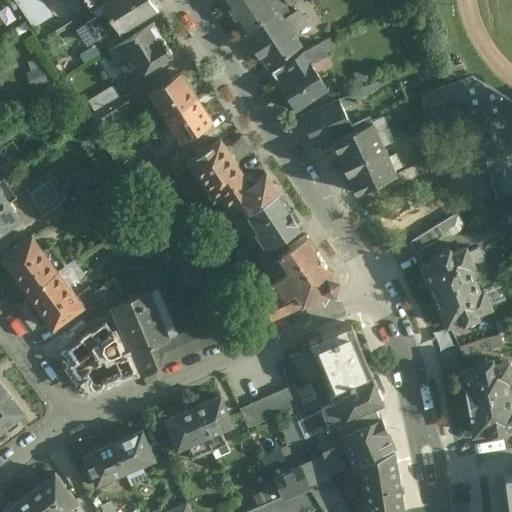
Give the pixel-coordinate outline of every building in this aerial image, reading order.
[(41,0),(15,0),(34,28),(52,16),(41,0)] [(100,2),(104,0),(85,0),(91,8),(100,2)] [(104,0),(100,2),(106,11),(86,23),(96,39),(112,29),(115,26),(119,32),(158,8),(152,0),(104,0)] [(224,0),(244,31),(284,5),(289,2),(287,0),(224,0)] [(284,5),(244,31),(252,43),(259,54),(260,54),(268,67),(301,45),(293,33),(307,24),(297,10),(290,14),(284,5)] [(154,21),(108,50),(118,65),(123,62),(130,73),(134,71),(136,75),(172,53),(164,40),(165,40),(164,37),(163,38),(154,24),(155,23),(154,21)] [(310,63),(326,55),(320,42),(302,51),(272,71),(297,110),(328,90),(310,63)] [(443,71),(448,82),(468,74),(463,63),(443,71)] [(165,117),(196,96),(180,72),(149,93),(165,117)] [(511,100),(472,76),(423,93),(432,118),(473,105),(507,126),(511,144),(511,100)] [(113,83),(89,98),(96,109),(120,94),(113,83)] [(114,116),(144,98),(137,87),(107,105),(114,116)] [(317,144),(353,128),(341,107),(356,101),(354,98),(361,95),(359,89),(299,114),(315,145),(317,144)] [(165,117),(181,141),(212,120),(196,96),(165,117)] [(317,144),(321,153),(335,146),(344,164),(384,146),(372,120),(353,128),(317,144)] [(220,192),(244,176),(244,175),(236,164),(237,163),(230,151),(228,152),(220,140),(189,160),(214,197),(220,193),(220,192)] [(356,191),(396,173),(384,146),(344,164),(352,182),(347,184),(350,190),(354,188),(356,191)] [(130,174),(137,183),(156,170),(149,161),(130,174)] [(143,193),(162,180),(156,170),(137,183),(143,193)] [(247,174),(245,175),(244,175),(244,176),(220,192),(220,193),(232,210),(241,204),(247,212),(278,191),(265,172),(255,179),(254,177),(252,176),(251,175),(250,175),(248,174),(247,174)] [(255,231),(267,248),(284,237),(301,226),(278,191),(247,212),(258,229),(255,231)] [(0,233),(19,219),(0,192),(0,233)] [(60,204),(42,215),(50,226),(67,215),(60,204)] [(248,304),(257,323),(333,289),(334,283),(335,276),(307,233),(289,245),(284,237),(267,248),(258,253),(282,290),(248,304)] [(32,235),(2,257),(11,269),(9,270),(19,284),(21,283),(27,292),(57,270),(32,235)] [(421,266),(434,295),(474,278),(469,266),(473,264),(466,247),(451,253),(448,248),(433,254),(435,260),(421,266)] [(176,264),(155,277),(165,293),(186,280),(176,264)] [(57,270),(27,292),(35,303),(34,304),(43,316),(44,315),(53,328),(83,306),(57,270)] [(113,278),(92,294),(102,307),(123,293),(113,278)] [(474,278),(434,295),(447,326),(461,320),(463,325),(479,318),(477,313),(491,307),(484,289),(479,291),(474,278)] [(157,287),(111,307),(139,372),(161,362),(162,362),(155,345),(178,335),(157,287)] [(178,335),(155,345),(162,362),(161,362),(162,364),(257,323),(248,304),(178,335)] [(109,375),(77,324),(57,337),(88,383),(109,375)] [(350,324),(307,343),(328,393),(336,390),(372,374),(350,324)] [(461,370),(467,402),(510,394),(507,381),(511,381),(507,361),(492,364),(491,359),(475,362),(476,367),(461,370)] [(372,374),(336,390),(339,399),(340,400),(348,419),(375,407),(384,403),(372,374)] [(0,381),(0,431),(4,429),(9,431),(18,424),(16,418),(25,412),(0,381)] [(295,383),(239,408),(248,428),(304,404),(295,383)] [(467,402),(474,435),(489,432),(490,437),(506,434),(505,429),(511,427),(511,405),(510,394),(467,402)] [(220,395),(192,407),(205,436),(211,450),(226,443),(220,430),(233,424),(220,395)] [(339,399),(320,408),(321,410),(328,427),(329,427),(348,419),(340,400),(339,399)] [(192,407),(164,419),(177,449),(186,445),(192,458),(211,450),(205,436),(192,407)] [(348,419),(329,427),(333,436),(320,442),(325,456),(336,451),(347,446),(355,464),(358,463),(394,447),(380,416),(379,416),(375,407),(348,419)] [(321,410),(297,420),(305,438),(328,427),(321,410)] [(142,429),(112,442),(125,472),(155,459),(142,429)] [(112,442),(82,454),(95,484),(125,472),(112,442)] [(404,511),(394,447),(358,463),(366,511),(404,511)] [(325,456),(300,467),(308,485),(344,469),(336,451),(325,456)] [(300,467),(276,478),(283,495),(306,485),(308,485),(300,467)] [(76,501),(54,472),(53,474),(48,473),(41,478),(41,483),(29,491),(44,511),(66,511),(65,510),(76,501)] [(308,487),(320,506),(323,511),(351,511),(330,478),(308,487)] [(283,495),(244,511),(306,511),(308,511),(309,511),(320,506),(308,487),(306,485),(283,495)] [(44,511),(29,491),(15,502),(9,501),(3,506),(2,511),(1,511),(44,511)] [(190,511),(187,502),(163,511),(190,511)]
